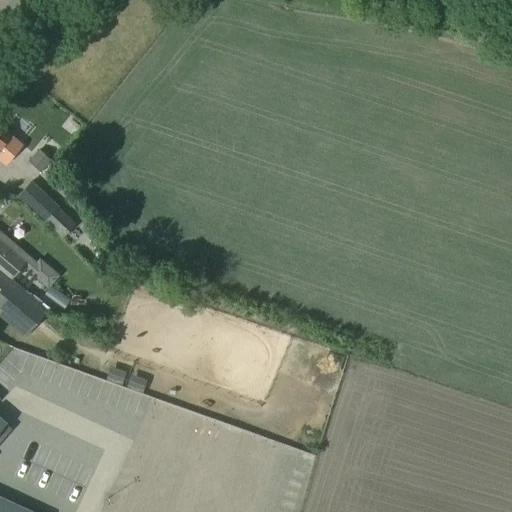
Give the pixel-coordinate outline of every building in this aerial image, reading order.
[(0,159),(5,164),(22,144),(0,125),(0,159)] [(39,155),(31,165),(40,173),(49,163),(39,155)] [(30,182),(16,197),(61,237),(75,222),(30,182)] [(0,306),(34,336),(57,311),(34,291),(43,281),(31,270),(41,259),(2,225),(0,226),(0,306)] [(7,423),(0,417),(0,434),(4,438),(12,428),(7,423)] [(63,418),(58,434),(69,437),(73,420),(63,418)] [(0,511),(30,511),(0,498),(0,511)]
